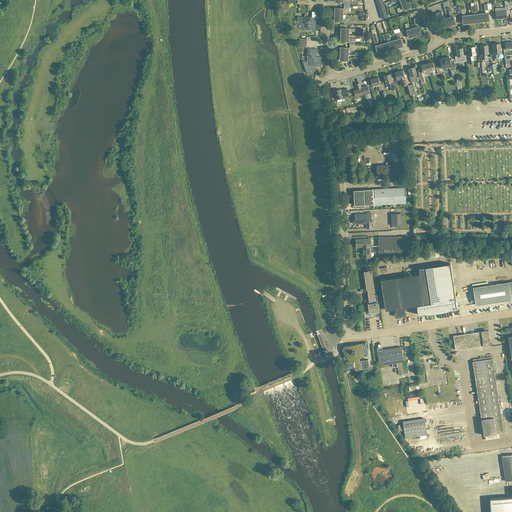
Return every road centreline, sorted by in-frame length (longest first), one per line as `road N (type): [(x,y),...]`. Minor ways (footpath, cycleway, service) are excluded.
road 1 (residential): [(331,78),(317,90),(336,169),(346,334)]
road 2 (unknown): [(455,367),(476,439),(502,443),(509,431),(497,359),(475,355)]
road 3 (unclassified): [(346,334),(511,313)]
road 4 (track): [(344,370),(357,440),(350,491),(356,511)]
